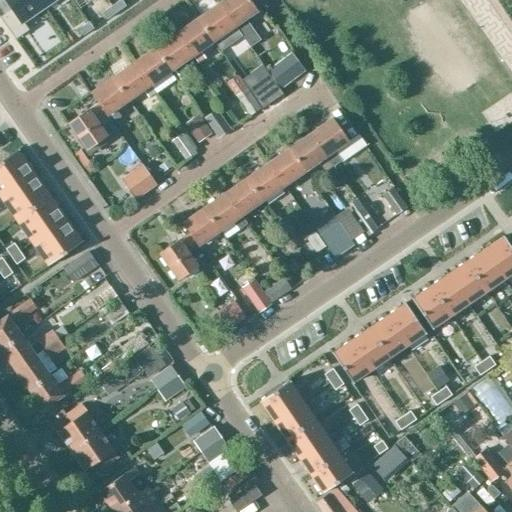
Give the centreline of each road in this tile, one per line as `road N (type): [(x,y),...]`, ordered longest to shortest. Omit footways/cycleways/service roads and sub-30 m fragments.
road 1 (residential): [(511,162),(203,373)]
road 2 (residential): [(107,236),(318,89)]
road 3 (residential): [(16,108),(172,0)]
road 4 (residential): [(302,511),(203,373)]
road 5 (residential): [(203,373),(107,236)]
road 6 (residential): [(107,236),(16,108)]
